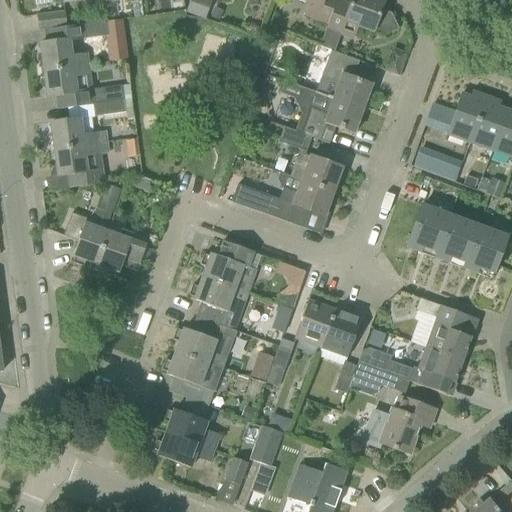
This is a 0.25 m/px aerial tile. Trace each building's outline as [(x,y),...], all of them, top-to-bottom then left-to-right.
[(101,0),(103,4),(105,23),(113,22),(114,22),(111,3),(119,2),(118,0),(101,0)] [(188,0),(186,12),(205,16),(208,0),(188,0)] [(295,0),(308,5),(304,17),(326,25),(335,1),(333,0),(295,0)] [(335,1),(326,25),(324,30),(325,30),(319,48),(330,51),(330,52),(333,53),(340,35),(352,40),(357,26),(384,36),(397,30),(390,15),(380,11),(384,1),(381,0),(351,0),(349,6),(335,1)] [(38,31),(58,29),(65,28),(63,12),(56,13),(36,16),(38,31)] [(70,57),(68,42),(80,41),(83,40),(115,36),(113,22),(105,23),(81,26),(78,26),(65,28),(58,29),(59,42),(40,44),(43,71),(86,65),(85,55),(70,57)] [(355,61),(333,53),(330,52),(320,78),(335,83),(329,98),(362,110),(371,86),(349,78),(355,61)] [(58,110),(92,106),(107,103),(124,101),(130,100),(128,85),(91,90),(91,89),(74,91),(72,78),(88,76),(86,65),(43,71),(47,98),(56,97),(58,110)] [(353,135),(362,110),(329,98),(303,88),(299,98),(303,106),(309,109),(300,135),(310,139),(324,144),(331,126),(353,135)] [(446,135),(469,144),(485,98),(471,93),(469,98),(461,95),(446,135)] [(469,144),(492,152),(506,111),(498,108),(500,103),(485,98),(469,144)] [(107,103),(92,106),(94,118),(125,114),(124,101),(107,103)] [(492,152),(511,158),(511,113),(506,111),(492,152)] [(50,123),(54,150),(107,143),(106,132),(80,135),(78,119),(50,123)] [(247,133),(254,137),(261,132),(261,124),(254,120),(247,124),(247,133)] [(305,153),(310,139),(300,135),(283,129),(278,143),(298,150),(288,177),(295,180),(332,193),(341,168),(309,157),(304,156),(305,153)] [(69,189),(105,184),(101,156),(109,155),(107,143),(54,150),(57,177),(67,176),(69,189)] [(435,159),(418,152),(413,166),(430,172),(435,159)] [(465,177),(462,185),(473,189),(476,181),(465,177)] [(323,217),(332,193),(295,180),(291,191),(282,188),(278,200),(237,185),(231,203),(287,223),(304,230),(311,213),(323,217)] [(487,194),(499,199),(504,187),(491,182),(487,194)] [(121,191),(106,185),(99,204),(114,209),(121,191)] [(420,207),(419,210),(405,247),(420,253),(422,247),(436,252),(448,217),(420,207)] [(85,219),(71,214),(63,237),(77,242),(74,250),(77,251),(72,264),(83,267),(85,262),(95,265),(107,232),(106,232),(84,224),(85,219)] [(477,227),(448,217),(436,252),(434,258),(448,263),(450,257),(464,262),(477,227)] [(107,232),(95,265),(92,273),(93,274),(94,273),(113,280),(116,273),(118,274),(120,267),(136,273),(139,263),(138,263),(146,241),(131,235),(132,234),(130,233),(130,234),(122,231),(124,227),(110,222),(106,232),(107,232)] [(477,227),(464,262),(462,268),(476,273),(478,268),(492,273),(490,278),(491,279),(506,238),(477,227)] [(205,267),(201,277),(247,295),(255,271),(247,268),(253,253),(222,242),(216,259),(203,255),(199,265),(205,267)] [(278,261),(274,273),(287,278),(278,303),(291,308),(306,271),(278,261)] [(247,295),(201,277),(197,288),(192,286),(188,296),(201,301),(195,317),(234,332),(248,295),(247,295)] [(419,299),(419,300),(415,311),(436,319),(425,347),(461,361),(470,338),(456,333),(463,316),(467,318),(467,317),(419,299)] [(310,340),(322,344),(335,311),(308,301),(294,338),(309,343),(310,340)] [(287,322),(291,311),(278,306),(274,318),(287,322)] [(360,320),(335,311),(322,344),(334,349),(333,352),(347,357),(360,320)] [(236,332),(234,332),(195,317),(188,334),(176,330),(172,340),(178,342),(174,352),(222,370),(236,332)] [(283,372),(293,345),(281,340),(271,368),(283,372)] [(414,368),(413,370),(409,382),(448,397),(449,396),(432,390),(436,378),(453,384),(461,361),(425,347),(417,370),(414,368)] [(357,364),(409,382),(413,370),(361,351),(357,364)] [(190,384),(185,399),(208,407),(213,393),(222,370),(174,352),(170,362),(165,360),(161,371),(174,375),(173,378),(190,384)] [(346,395),(353,376),(356,368),(343,363),(333,391),(346,395)] [(357,364),(356,368),(353,376),(404,395),(409,382),(357,364)] [(379,444),(409,455),(419,426),(428,429),(435,411),(398,398),(394,411),(390,410),(387,417),(372,412),(361,442),(378,448),(379,444)] [(168,423),(165,432),(214,451),(219,436),(203,430),(206,422),(203,421),(208,407),(185,399),(179,416),(166,411),(163,421),(168,423)] [(251,422),(255,411),(246,408),(241,419),(251,422)] [(271,415),(267,427),(285,432),(289,420),(271,415)] [(261,426),(250,455),(248,460),(269,468),(282,434),(261,426)] [(209,463),(214,451),(165,432),(161,444),(155,441),(152,452),(164,456),(163,459),(189,469),(193,458),(209,463)] [(239,487),(247,463),(233,458),(224,482),(239,487)] [(298,466),(292,485),(300,488),(295,502),(309,507),(307,511),(331,511),(336,501),(338,501),(338,500),(333,498),(337,485),(343,487),(343,486),(341,486),(345,474),(347,475),(348,474),(325,465),(321,474),(298,466)] [(511,484),(502,492),(511,504),(511,484)] [(511,511),(511,504),(502,492),(492,500),(485,505),(482,501),(469,511),(470,511),(511,511)]
